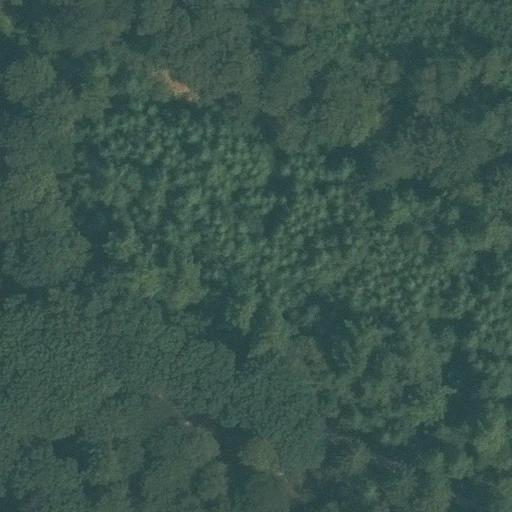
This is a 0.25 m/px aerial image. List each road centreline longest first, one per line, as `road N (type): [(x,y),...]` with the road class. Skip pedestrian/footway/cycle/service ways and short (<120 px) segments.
road 1 (track): [(0,280),(383,445)]
road 2 (track): [(56,511),(0,278)]
road 3 (track): [(383,445),(496,511)]
